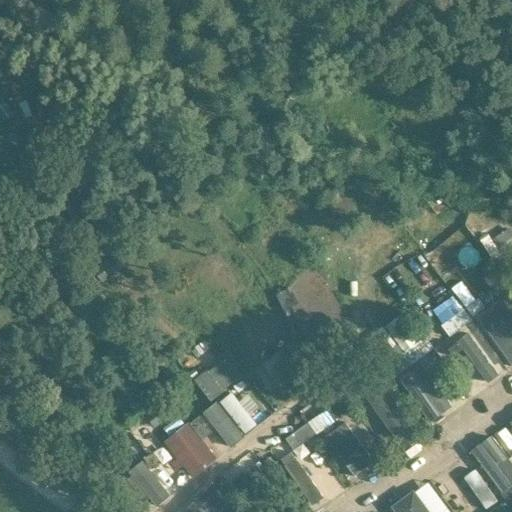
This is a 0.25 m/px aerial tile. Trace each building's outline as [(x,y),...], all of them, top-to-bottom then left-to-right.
[(382,211),(383,185),(370,185),(369,210),(382,211)] [(483,241),(494,259),(511,248),(511,230),(509,225),(483,241)] [(430,256),(446,276),(465,261),(449,241),(430,256)] [(503,281),(480,297),(488,309),(511,292),(503,281)] [(296,283),(279,294),(290,310),(307,299),(296,283)] [(511,317),(501,302),(479,318),(511,363),(511,317)] [(464,309),(442,325),(450,337),(472,320),(464,309)] [(458,343),(448,350),(453,356),(463,349),(488,383),(499,375),(468,334),(457,342),(458,343)] [(425,337),(403,353),(411,365),(434,348),(425,337)] [(283,350),(263,364),(280,387),(300,373),(283,350)] [(206,370),(193,380),(211,402),(223,392),(241,377),(225,358),(208,372),(206,370)] [(422,364),(400,380),(430,423),(452,407),(439,387),(446,382),(438,370),(430,375),(422,364)] [(386,366),(363,382),(371,394),(394,377),(386,366)] [(231,393),(220,403),(236,423),(245,434),(257,425),(231,393)] [(347,394),(324,411),(333,422),(355,405),(347,394)] [(404,431),(416,423),(396,396),(386,403),(404,431)] [(168,400),(146,416),(155,428),(177,411),(168,400)] [(217,402),(204,413),(231,447),(245,437),(217,402)] [(317,416),(308,422),(316,434),(333,422),(324,411),(317,416)] [(189,423),(165,442),(193,478),(218,459),(202,439),(212,432),(200,416),(190,424),(189,423)] [(308,422),(286,439),(294,450),(316,434),(308,422)] [(346,423),(326,437),(354,476),(374,462),(346,423)] [(511,462),(492,435),(471,451),(502,493),(500,494),(505,501),(506,502),(511,510),(511,462)] [(291,452),(281,460),(285,465),(284,466),(313,506),(324,498),(296,458),(295,458),(291,452)] [(132,476),(127,479),(137,491),(136,492),(143,501),(148,496),(157,507),(170,495),(143,461),(129,472),(132,476)] [(247,468),(233,482),(242,491),(256,477),(247,468)] [(221,474),(183,511),(208,511),(234,486),(221,474)] [(435,484),(456,511),(476,511),(448,474),(435,484)] [(124,476),(114,484),(127,499),(137,491),(124,476)] [(430,511),(414,490),(392,507),(395,511),(430,511)] [(505,501),(490,511),(511,511),(511,510),(506,502),(505,501)]
